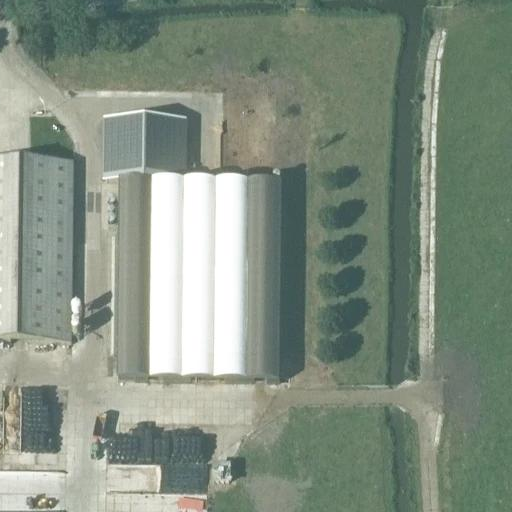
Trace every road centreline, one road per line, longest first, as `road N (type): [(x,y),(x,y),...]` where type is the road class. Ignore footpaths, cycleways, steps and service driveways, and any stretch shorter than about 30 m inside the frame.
road 1 (track): [(431,511),(427,127),(443,0)]
road 2 (track): [(425,398),(253,399)]
